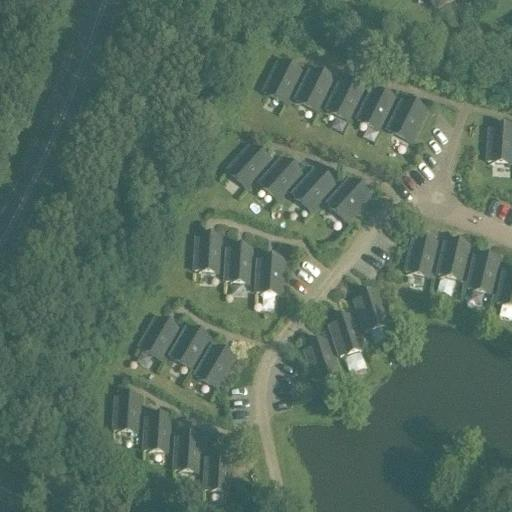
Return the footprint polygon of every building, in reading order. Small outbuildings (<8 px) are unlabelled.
[(459,0),(460,2),(463,0),(426,0),(434,11),(450,0),(459,0)] [(288,109),(305,74),(280,61),(262,97),(288,109)] [(319,117),(321,113),(337,82),(312,70),(294,105),(319,117)] [(350,126),(357,113),(368,91),(342,79),(325,114),(350,126)] [(381,137),(393,113),(399,102),(373,89),(356,124),(381,137)] [(411,147),(429,112),(404,99),(386,135),(411,147)] [(511,167),(511,129),(490,128),(487,166),(511,167)] [(248,194),(273,165),(252,146),(226,175),(248,194)] [(279,206),(305,177),(284,159),(258,188),(279,206)] [(312,217),(338,188),(317,170),(291,199),(312,217)] [(347,227),(372,198),(352,179),(326,208),(347,227)] [(222,277),(224,239),(197,237),(194,276),(222,277)] [(432,283),(441,245),(414,238),(404,276),(432,283)] [(464,285),(473,248),(446,241),(437,279),(464,285)] [(253,288),(256,250),(227,247),(225,287),(253,288)] [(494,299),(503,262),(475,255),(466,293),(494,299)] [(284,299),(286,260),(259,258),(255,298),(284,299)] [(511,311),(511,271),(504,270),(495,308),(511,311)] [(365,337),(392,327),(379,291),(353,299),(365,337)] [(340,362),(367,353),(354,315),(326,324),(340,362)] [(163,366),(182,332),(158,318),(138,351),(163,366)] [(193,375),(213,341),(189,327),(169,361),(193,375)] [(316,386),(341,377),(329,341),(304,349),(316,386)] [(219,394),(238,360),(214,346),(195,379),(219,394)] [(141,437),(144,398),(114,396),(113,436),(141,437)] [(172,457),(174,418),(146,417),(143,456),(172,457)] [(202,477),(204,439),(177,436),(174,476),(202,477)] [(204,496),(231,496),(233,457),(206,456),(204,496)]
